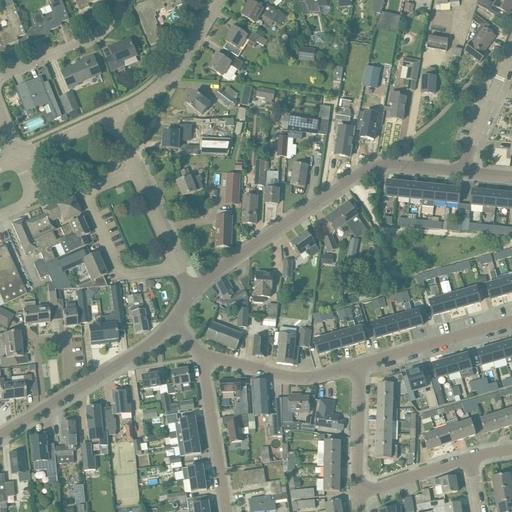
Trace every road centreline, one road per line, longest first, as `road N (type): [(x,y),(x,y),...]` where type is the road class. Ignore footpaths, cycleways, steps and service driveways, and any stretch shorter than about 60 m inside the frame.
road 1 (residential): [(191,293),(374,166),(462,171)]
road 2 (residential): [(179,266),(121,274),(114,262),(84,194),(133,168)]
road 3 (residential): [(511,321),(359,364)]
road 4 (residential): [(359,364),(289,376),(204,358)]
road 5 (residential): [(227,511),(204,358)]
road 6 (residential): [(114,110),(171,72),(215,0)]
road 7 (residential): [(0,74),(89,35),(122,0)]
road 8 (residential): [(68,393),(62,342),(42,340),(42,409)]
road 9 (residential): [(462,171),(511,49)]
road 10 (residential): [(358,494),(359,364)]
road 11 (residential): [(68,393),(173,320)]
